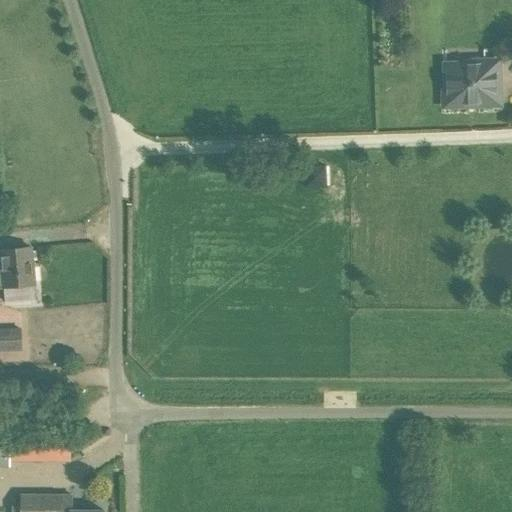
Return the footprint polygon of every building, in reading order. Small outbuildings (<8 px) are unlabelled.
[(450,87),(448,90),(448,105),(468,105),(470,102),(481,102),(484,104),(504,104),(503,103),(501,103),(500,84),(503,81),(503,60),(488,60),(488,65),(485,68),(472,68),(469,66),(449,66),(450,87)] [(0,286),(1,286),(3,302),(33,299),(31,284),(32,284),(28,246),(0,248),(0,286)] [(20,329),(0,329),(0,349),(20,349),(20,329)] [(9,435),(9,459),(70,461),(70,435),(9,435)] [(13,506),(12,511),(60,511),(61,499),(61,494),(21,493),(21,505),(13,506)] [(61,499),(60,511),(102,511),(103,510),(71,509),(71,499),(61,499)]
